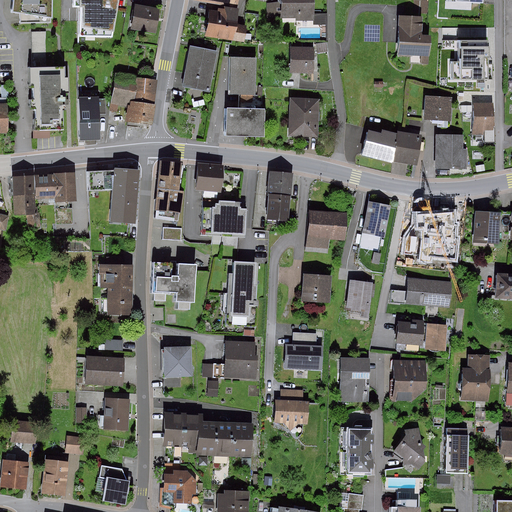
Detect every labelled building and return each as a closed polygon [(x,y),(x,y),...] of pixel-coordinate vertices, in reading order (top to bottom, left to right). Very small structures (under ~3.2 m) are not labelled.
[(55,18),(55,0),(13,0),(14,10),(23,12),(22,21),(53,21),(53,17),(55,18)] [(73,0),(73,8),(79,8),(78,38),(112,39),(117,0),(73,0)] [(316,16),(315,0),(285,0),(285,16),(316,16)] [(160,32),(162,9),(138,6),(136,30),(160,32)] [(238,23),(239,14),(208,10),(206,31),(247,36),(249,24),(238,23)] [(425,37),(426,15),(404,14),(402,56),(429,57),(430,37),(425,37)] [(35,32),(36,66),(50,66),(50,31),(35,32)] [(491,36),(460,36),(460,59),(452,59),(453,78),(491,77),(491,36)] [(185,86),(207,90),(215,51),(193,47),(185,86)] [(317,47),(295,47),(295,69),(317,69),(317,47)] [(233,92),(253,93),(253,56),(234,56),(233,92)] [(67,89),(66,66),(50,66),(36,66),(31,67),(32,128),(63,127),(62,89),(67,89)] [(153,81),(116,77),(111,106),(129,109),(127,122),(147,124),(153,81)] [(449,115),(450,98),(427,95),(425,112),(449,115)] [(99,139),(98,97),(80,98),(82,139),(99,139)] [(289,136),(319,138),(322,100),(292,98),(289,136)] [(492,131),(491,105),(470,106),(471,132),(492,131)] [(10,107),(0,106),(0,132),(11,133),(10,107)] [(223,135),(263,134),(263,107),(222,108),(223,135)] [(393,159),(398,131),(382,128),(381,132),(369,129),(364,153),(393,159)] [(423,133),(399,129),(398,131),(393,159),(418,163),(423,133)] [(466,133),(438,133),(438,168),(470,168),(470,147),(466,148),(466,133)] [(159,188),(179,190),(182,163),(162,161),(159,188)] [(90,188),(113,188),(111,220),(135,222),(139,168),(114,166),(114,169),(89,170),(90,188)] [(221,192),(222,169),(197,167),(195,191),(221,192)] [(34,174),(36,198),(57,196),(57,202),(69,201),(78,200),(76,172),(34,174)] [(34,174),(14,175),(15,195),(35,194),(34,174)] [(269,224),(291,224),(290,196),(302,196),(302,176),(269,176),(269,224)] [(157,212),(185,215),(188,191),(179,190),(159,188),(157,212)] [(36,198),(35,194),(15,195),(16,213),(36,212),(36,198)] [(246,235),(246,214),(235,214),(235,200),(211,199),(211,234),(246,235)] [(57,202),(59,225),(74,224),(73,207),(69,207),(69,201),(57,202)] [(389,237),(394,207),(371,203),(365,233),(389,237)] [(435,236),(440,214),(416,210),(412,233),(418,234),(413,258),(440,264),(445,238),(435,236)] [(344,217),(315,214),(312,247),(329,249),(331,235),(342,236),(344,217)] [(502,244),(503,214),(479,214),(478,243),(502,244)] [(0,227),(6,228),(8,218),(0,216),(0,227)] [(43,229),(42,216),(30,217),(32,230),(43,229)] [(184,228),(166,228),(166,239),(184,239),(184,228)] [(252,254),(253,237),(240,236),(239,253),(252,254)] [(175,303),(192,304),(195,262),(155,259),(153,292),(175,294),(175,303)] [(254,302),(256,265),(237,264),(234,315),(248,316),(248,302),(254,302)] [(109,288),(134,288),(135,266),(98,266),(98,288),(109,288)] [(511,272),(499,272),(498,297),(511,297),(511,272)] [(335,302),(335,278),(306,277),(306,301),(335,302)] [(374,312),(378,282),(355,279),(350,309),(374,312)] [(452,305),(454,285),(412,281),(410,301),(452,305)] [(135,313),(134,288),(109,288),(109,313),(135,313)] [(399,320),(398,342),(409,343),(408,349),(420,350),(421,346),(423,346),(426,319),(414,318),(413,321),(399,320)] [(450,324),(426,321),(423,346),(426,346),(426,349),(448,351),(450,324)] [(295,332),(295,343),(318,344),(319,333),(295,332)] [(105,335),(105,346),(123,346),(123,335),(105,335)] [(257,375),(259,343),(230,341),(228,373),(257,375)] [(295,343),(287,343),(285,368),(323,370),(324,345),(318,344),(295,343)] [(192,373),(191,348),(163,350),(165,375),(192,373)] [(492,399),(494,357),(474,355),(473,372),(468,371),(466,398),(492,399)] [(125,383),(126,360),(89,359),(88,381),(125,383)] [(213,373),(214,360),(204,360),(203,373),(213,373)] [(371,399),(371,361),(343,362),(344,400),(371,399)] [(427,395),(427,363),(397,363),(396,395),(427,395)] [(105,427),(129,430),(132,402),(108,399),(105,427)] [(311,423),(311,401),(278,402),(278,423),(311,423)] [(182,412),(164,412),(164,445),(181,445),(182,412)] [(198,413),(182,412),(181,445),(191,445),(191,451),(197,451),(198,413)] [(204,413),(198,413),(197,451),(197,455),(214,455),(215,421),(204,420),(204,413)] [(44,420),(13,419),(12,442),(43,443),(44,420)] [(232,421),(215,421),(214,455),(231,456),(232,421)] [(253,422),(232,421),(231,456),(252,456),(253,422)] [(409,437),(394,444),(401,458),(405,466),(413,461),(417,468),(432,461),(421,440),(421,428),(415,427),(406,431),(409,437)] [(371,472),(370,431),(344,431),(345,473),(371,472)] [(468,432),(447,432),(447,470),(468,470),(468,432)] [(96,436),(68,435),(67,452),(95,453),(96,436)] [(28,491),(31,463),(7,461),(4,488),(28,491)] [(69,494),(72,463),(49,461),(46,492),(69,494)] [(126,504),(129,483),(132,470),(105,465),(101,489),(104,489),(102,500),(126,504)] [(175,475),(165,475),(165,491),(176,492),(176,502),(191,502),(192,493),(197,493),(197,479),(186,470),(175,470),(175,475)] [(340,505),(363,506),(364,491),(341,489),(340,505)] [(252,511),(252,492),(222,492),(221,511),(252,511)] [(420,511),(420,507),(416,507),(416,500),(399,500),(399,508),(392,508),(392,511),(420,511)] [(511,511),(511,500),(496,500),(496,511),(511,511)]
